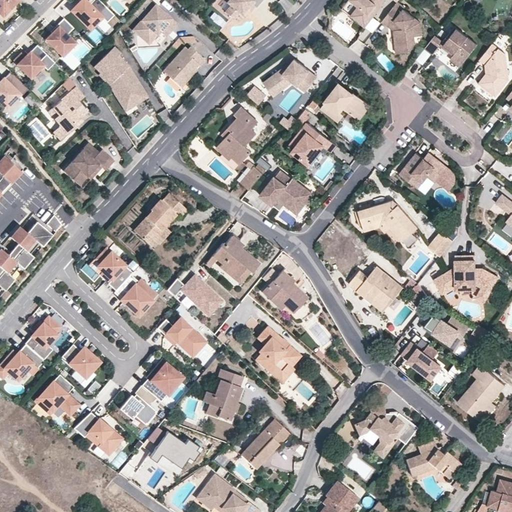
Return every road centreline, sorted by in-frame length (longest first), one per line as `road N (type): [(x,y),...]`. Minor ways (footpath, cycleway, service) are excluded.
road 1 (residential): [(57,265),(139,353),(122,362),(39,286)]
road 2 (residential): [(157,153),(234,70),(300,19)]
road 3 (residential): [(412,105),(433,106),(479,139),(481,152),(462,161),(406,119)]
road 4 (residential): [(285,511),(322,435),(378,365)]
road 5 (residential): [(298,247),(157,153)]
road 6 (residential): [(406,119),(298,247)]
road 7 (residential): [(57,265),(157,153)]
road 8 (residential): [(490,454),(378,365)]
road 9 (residential): [(378,365),(298,247)]
road 10 (residential): [(300,19),(412,105)]
